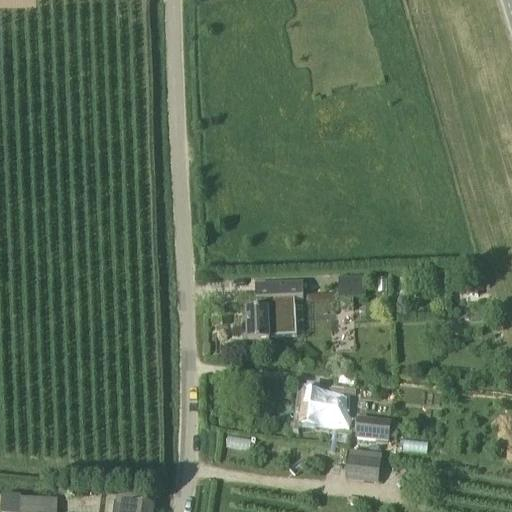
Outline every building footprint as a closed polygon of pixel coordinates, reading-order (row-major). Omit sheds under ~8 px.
[(257,311),(246,311),(247,343),(269,342),(269,338),(272,338),(272,339),(297,338),(295,309),(294,301),(304,301),(303,285),(255,287),(256,303),(257,311)] [(305,393),(301,426),(338,431),(350,432),(351,419),(346,418),(348,402),(341,401),(342,397),(305,393)] [(355,448),(388,452),(391,424),(358,420),(355,448)] [(350,452),(347,483),(378,487),(382,456),(350,452)] [(1,511),(0,511),(56,511),(57,502),(21,500),(21,498),(1,497),(1,511)]
